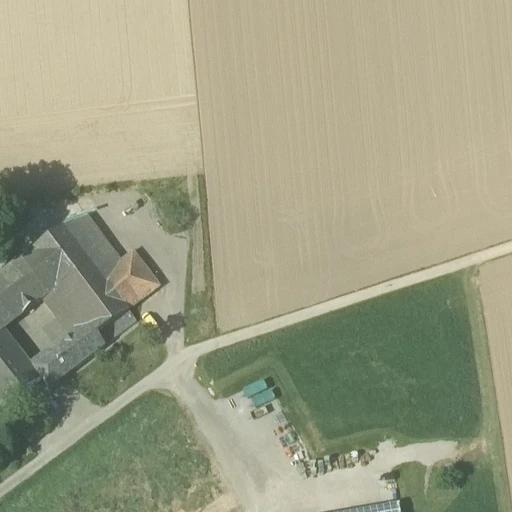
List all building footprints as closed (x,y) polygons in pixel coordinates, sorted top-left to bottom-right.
[(87,220),(68,235),(129,313),(160,289),(135,256),(122,266),(87,220)] [(63,229),(29,255),(57,290),(87,329),(88,328),(97,338),(129,313),(68,235),(63,229)] [(29,255),(0,277),(0,332),(1,331),(3,333),(57,290),(29,255)] [(138,324),(129,313),(97,338),(105,349),(138,324)] [(79,369),(105,349),(97,338),(88,328),(87,329),(63,348),(79,369)] [(0,412),(1,413),(41,382),(32,371),(3,333),(1,331),(0,332),(0,412)] [(48,359),(65,380),(79,369),(63,348),(48,359)] [(65,380),(48,359),(32,371),(41,382),(49,393),(65,380)] [(225,511),(241,502),(192,420),(60,500),(67,511),(225,511)]
